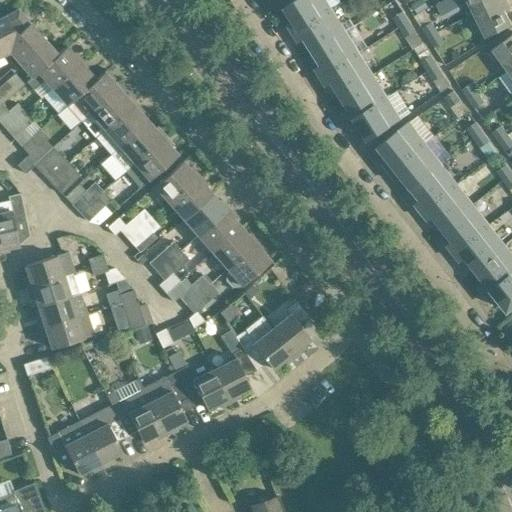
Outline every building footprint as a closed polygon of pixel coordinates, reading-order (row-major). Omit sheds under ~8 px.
[(326,0),(295,0),(285,7),(293,20),(288,24),(293,32),(331,8),(326,0)] [(422,0),(419,0),(412,5),(418,13),(423,9),(427,7),(422,0)] [(469,0),(476,13),(501,0),(469,0)] [(506,0),(501,0),(476,13),(488,36),(511,24),(504,10),(510,7),(506,0)] [(345,30),(354,25),(350,18),(341,24),(331,8),(293,32),(299,42),(304,38),(312,51),(345,30)] [(418,13),(413,16),(428,38),(438,32),(423,9),(418,13)] [(403,11),(392,17),(399,27),(409,21),(403,11)] [(0,57),(10,53),(31,76),(26,81),(27,82),(58,56),(67,47),(66,46),(57,54),(29,22),(17,33),(11,26),(6,15),(0,17),(0,57)] [(409,21),(399,27),(405,37),(415,30),(409,21)] [(321,77),(359,53),(345,30),(312,51),(321,65),(315,68),(321,77)] [(438,32),(428,38),(434,47),(444,41),(438,32)] [(511,34),(499,44),(494,48),(509,69),(511,66),(511,34)] [(58,56),(27,82),(33,89),(44,79),(53,90),(84,62),(80,57),(77,59),(67,47),(58,56)] [(359,53),(321,77),(326,86),(332,82),(340,95),(373,75),(359,53)] [(431,55),(420,62),(426,71),(437,64),(431,55)] [(84,62),(53,90),(67,106),(108,71),(106,69),(95,79),(84,67),(87,65),(84,62)] [(437,64),(426,71),(433,81),(440,93),(450,85),(443,74),(437,64)] [(108,71),(67,106),(82,122),(91,114),(120,89),(108,75),(110,73),(108,71)] [(14,73),(7,79),(17,89),(23,84),(14,73)] [(349,121),(387,97),(373,75),(340,95),(348,109),(343,112),(349,121)] [(7,79),(1,85),(10,95),(17,89),(7,79)] [(461,90),(468,100),(478,93),(471,82),(461,90)] [(1,85),(0,85),(0,96),(4,101),(10,95),(1,85)] [(95,118),(86,126),(97,139),(137,104),(132,98),(130,100),(120,89),(91,114),(95,118)] [(453,90),(443,97),(458,118),(468,111),(453,90)] [(478,93),(468,100),(474,108),(484,101),(478,93)] [(387,98),(387,97),(349,121),(354,130),(359,126),(368,140),(401,119),(387,98)] [(0,106),(0,122),(7,130),(26,113),(17,103),(8,111),(3,104),(0,106)] [(137,104),(97,139),(112,156),(149,123),(137,108),(139,107),(137,104)] [(26,113),(7,130),(21,146),(31,136),(24,128),(33,121),(26,113)] [(476,122),(466,129),(473,138),(482,131),(476,122)] [(149,123),(112,156),(126,172),(166,137),(161,132),(159,134),(149,123)] [(383,163),(389,171),(424,144),(407,123),(378,146),(388,159),(383,163)] [(501,125),(491,132),(498,142),(508,135),(501,125)] [(31,136),(21,146),(29,155),(26,157),(34,165),(53,148),(46,140),(47,138),(39,129),(31,136)] [(482,131),(473,138),(488,160),(498,153),(482,131)] [(511,140),(508,135),(498,142),(505,151),(511,145),(511,140)] [(166,137),(126,172),(140,188),(177,154),(166,142),(168,140),(166,137)] [(410,187),(440,164),(424,144),(389,171),(396,179),(401,175),(410,187)] [(53,148),(34,165),(41,172),(49,181),(68,164),(59,154),(53,148)] [(25,173),(34,165),(25,156),(17,165),(25,173)] [(183,160),(154,185),(170,204),(201,177),(196,171),(194,173),(183,160)] [(68,164),(49,181),(61,193),(79,176),(68,164)] [(440,164),(410,187),(420,199),(415,203),(422,212),(456,185),(440,164)] [(496,171),(503,181),(511,173),(511,172),(506,164),(496,171)] [(509,190),(511,187),(511,173),(503,181),(509,190)] [(201,177),(170,204),(184,220),(213,195),(201,181),(203,179),(201,177)] [(94,182),(71,204),(80,213),(103,191),(94,182)] [(456,185),(422,212),(428,220),(433,216),(443,228),(472,205),(456,185)] [(103,191),(80,213),(88,221),(111,199),(103,191)] [(9,200),(0,202),(0,249),(19,245),(14,222),(26,219),(20,193),(8,196),(9,200)] [(223,206),(213,195),(184,220),(199,236),(230,210),(225,204),(223,206)] [(472,205),(443,228),(452,240),(447,244),(454,253),(489,225),(472,205)] [(118,218),(107,227),(114,234),(119,229),(129,240),(153,219),(145,210),(125,227),(118,218)] [(230,210),(199,236),(213,253),(242,228),(230,214),(232,212),(230,210)] [(153,219),(129,240),(135,247),(136,249),(139,252),(157,237),(153,234),(160,228),(153,219)] [(489,225),(454,253),(460,261),(465,257),(475,269),(505,246),(489,225)] [(242,228),(213,253),(228,269),(259,243),(254,237),(252,239),(242,228)] [(167,249),(175,258),(182,252),(174,243),(167,249)] [(259,243),(228,269),(228,270),(225,272),(225,280),(231,286),(238,287),(241,284),(242,285),(270,260),(259,247),(261,245),(259,243)] [(511,255),(505,246),(475,269),(484,281),(479,285),(486,294),(511,273),(511,255)] [(24,283),(26,288),(64,276),(74,273),(67,251),(24,265),(30,281),(24,283)] [(182,252),(175,258),(181,265),(188,259),(182,252)] [(89,259),(92,267),(105,263),(103,255),(89,259)] [(105,263),(92,267),(95,276),(108,271),(105,263)] [(64,276),(26,288),(28,293),(33,291),(38,307),(81,293),(74,273),(64,276)] [(511,273),(486,294),(492,302),(497,298),(507,311),(511,306),(511,273)] [(191,283),(177,295),(178,296),(187,306),(211,284),(201,274),(191,283)] [(172,288),(166,294),(172,302),(178,296),(177,295),(191,283),(185,277),(172,288)] [(133,290),(123,280),(114,283),(118,295),(133,290)] [(211,284),(187,306),(193,313),(194,312),(195,311),(196,311),(217,292),(211,284)] [(243,292),(248,299),(258,291),(253,284),(243,292)] [(134,291),(120,295),(118,296),(121,303),(137,298),(134,291)] [(81,293),(38,307),(43,322),(38,324),(39,329),(87,314),(81,293)] [(137,298),(121,303),(129,329),(133,328),(146,324),(151,322),(146,303),(139,305),(137,298)] [(290,313),(272,328),(295,357),(299,354),(296,350),(311,338),(303,329),(312,322),(296,301),(286,309),(290,313)] [(189,316),(188,317),(193,328),(205,321),(196,311),(195,311),(194,312),(193,313),(189,316)] [(87,314),(39,329),(41,334),(46,332),(51,348),(94,334),(87,314)] [(243,348),(256,370),(267,362),(272,369),(287,357),(290,361),(295,357),(272,328),(261,315),(244,329),(235,335),(243,348)] [(151,340),(146,324),(133,328),(138,344),(151,340)] [(177,326),(167,331),(172,342),(182,337),(177,326)] [(103,338),(92,344),(98,358),(110,351),(103,338)] [(245,376),(256,370),(243,348),(234,354),(236,359),(215,370),(231,402),(236,400),(233,395),(250,386),(245,376)] [(178,350),(167,356),(174,370),(186,364),(178,350)] [(46,356),(23,363),(27,375),(52,367),(46,356)] [(187,367),(175,373),(193,407),(203,401),(206,409),(223,400),(226,405),(231,402),(215,370),(194,381),(187,367)] [(156,381),(143,388),(167,434),(171,432),(169,428),(186,419),(182,412),(193,407),(175,373),(157,382),(156,381)] [(107,394),(112,404),(128,435),(137,430),(142,441),(159,432),(162,437),(167,434),(143,388),(138,377),(107,394)] [(112,404),(80,421),(103,467),(107,465),(105,460),(122,452),(116,441),(128,435),(112,404)] [(80,421),(47,438),(62,468),(73,463),(78,474),(95,465),(98,470),(103,467),(80,421)] [(14,493),(0,497),(0,511),(45,511),(34,482),(13,490),(14,493)] [(283,511),(278,496),(248,507),(249,511),(283,511)]
